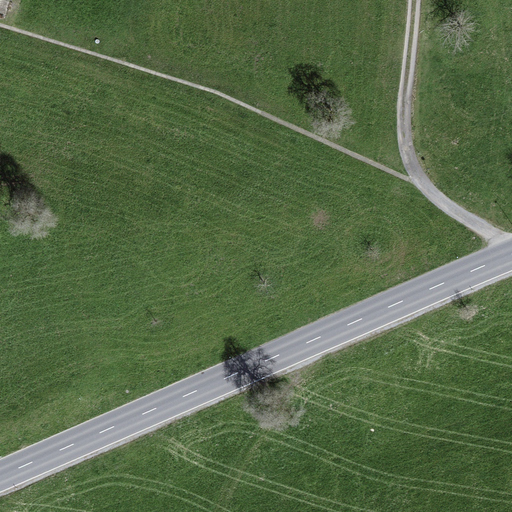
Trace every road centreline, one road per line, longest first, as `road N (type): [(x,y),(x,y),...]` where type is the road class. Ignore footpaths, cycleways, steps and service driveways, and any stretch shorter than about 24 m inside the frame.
road 1 (tertiary): [(0,493),(160,426),(511,256)]
road 2 (track): [(417,0),(408,99),(413,163),(439,194)]
